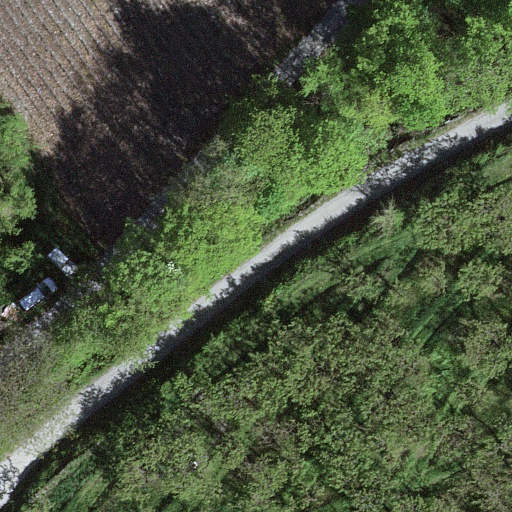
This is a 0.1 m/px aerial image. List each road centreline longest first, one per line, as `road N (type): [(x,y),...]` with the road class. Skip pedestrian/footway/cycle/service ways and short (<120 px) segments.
road 1 (unclassified): [(511,113),(368,196),(233,292),(56,429),(0,486)]
road 2 (unclassified): [(0,365),(353,0)]
